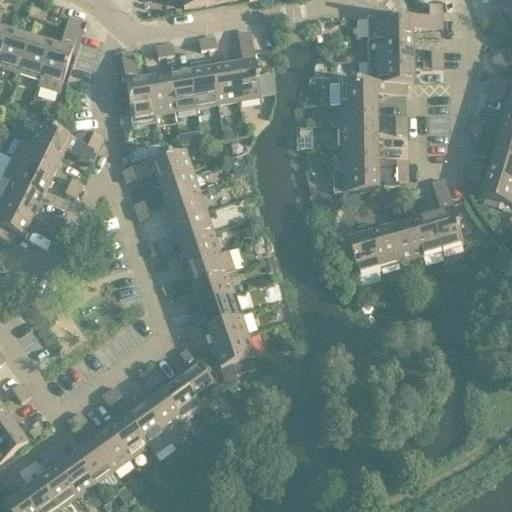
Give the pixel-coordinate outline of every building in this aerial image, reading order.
[(227,0),(181,0),(184,12),(228,4),(227,0)] [(511,0),(503,0),(502,1),(509,21),(511,19),(511,0)] [(27,21),(35,23),(39,11),(31,8),(27,21)] [(425,9),(425,20),(441,20),(441,8),(425,9)] [(47,13),(39,11),(35,23),(43,26),(47,13)] [(491,28),(502,24),(500,16),(489,20),(491,28)] [(366,21),(367,44),(412,43),(411,33),(442,32),(441,20),(425,20),(366,21)] [(60,50),(50,47),(40,82),(61,89),(81,25),(68,21),(60,50)] [(505,31),(502,24),(491,28),(494,35),(505,31)] [(0,64),(9,35),(0,31),(0,64)] [(30,41),(9,35),(0,64),(0,70),(19,76),(30,41)] [(242,67),(233,68),(239,105),(261,101),(250,35),(237,37),(242,67)] [(50,47),(30,41),(19,76),(40,82),(50,47)] [(206,42),(208,54),(216,53),(215,41),(206,42)] [(208,54),(206,42),(198,44),(200,55),(208,54)] [(412,64),(412,43),(367,44),(367,65),(412,64)] [(164,49),(166,61),(174,59),(172,48),(164,49)] [(166,61),(164,49),(155,51),(157,62),(166,61)] [(511,53),(492,61),(496,73),(511,66),(511,53)] [(155,127),(153,119),(147,82),(138,84),(133,54),(120,57),(132,130),(155,127)] [(430,56),(430,64),(442,64),(442,56),(430,56)] [(367,65),(367,86),(375,85),(376,87),(406,86),(406,87),(413,87),(412,64),(367,65)] [(442,72),(442,64),(430,64),(431,73),(442,72)] [(217,108),(239,105),(233,68),(211,72),(217,108)] [(196,112),(217,108),(211,72),(190,75),(196,112)] [(175,115),(196,112),(190,75),(169,79),(175,115)] [(169,79),(147,82),(153,119),(175,115),(169,79)] [(493,90),(505,93),(507,85),(496,82),(493,90)] [(375,85),(367,86),(329,87),(329,109),(339,109),(376,108),(376,99),(406,98),(406,87),(406,86),(376,87),(375,85)] [(502,101),(505,93),(493,90),(491,98),(502,101)] [(339,109),(340,131),(376,130),(376,108),(339,109)] [(511,117),(506,116),(500,137),(511,140),(511,117)] [(473,120),(471,128),(482,131),(484,123),(473,120)] [(395,121),(395,130),(406,129),(406,121),(395,121)] [(38,126),(28,146),(61,162),(65,153),(92,167),(98,155),(84,148),(38,126)] [(479,139),(482,131),(471,128),(468,136),(479,139)] [(407,138),(406,129),(395,130),(395,138),(407,138)] [(340,131),(340,152),(377,151),(376,130),(340,131)] [(91,134),(84,148),(98,155),(105,141),(91,134)] [(511,140),(500,137),(493,157),(511,162),(511,140)] [(21,142),(11,162),(52,182),(61,162),(28,146),(21,142)] [(340,152),(341,174),(377,173),(377,151),(340,152)] [(158,186),(192,174),(185,153),(122,174),(126,186),(154,177),(158,186)] [(511,162),(493,157),(487,178),(511,185),(511,162)] [(11,162),(2,181),(42,201),(52,182),(11,162)] [(395,164),(396,173),(407,173),(406,164),(395,164)] [(471,164),(469,172),(480,176),(482,168),(471,164)] [(245,168),(233,172),(235,181),(248,177),(245,168)] [(477,184),(480,176),(469,172),(466,180),(477,184)] [(378,186),(377,173),(341,174),(341,197),(378,196),(378,186)] [(407,186),(407,173),(396,173),(377,173),(378,186),(383,186),(383,190),(398,190),(398,186),(407,186)] [(158,186),(164,207),(199,195),(192,174),(158,186)] [(511,209),(511,185),(487,178),(479,205),(494,210),(496,204),(511,209)] [(42,201),(2,181),(0,184),(0,204),(32,220),(49,229),(53,221),(36,213),(42,201)] [(68,190),(78,195),(82,187),(72,182),(68,190)] [(440,216),(431,219),(441,254),(463,248),(444,184),(432,187),(440,216)] [(75,202),(78,195),(68,190),(64,197),(75,202)] [(410,194),(401,196),(405,207),(413,205),(410,194)] [(164,207),(171,227),(206,215),(199,195),(164,207)] [(394,199),(397,210),(405,207),(401,196),(394,199)] [(0,204),(0,228),(16,237),(22,241),(32,220),(0,204)] [(133,208),(136,216),(147,213),(144,205),(133,208)] [(150,221),(147,213),(136,216),(139,224),(150,221)] [(213,236),(206,215),(171,227),(178,248),(213,236)] [(371,216),(363,219),(366,230),(374,227),(371,216)] [(358,232),(366,230),(363,219),(355,221),(358,232)] [(420,260),(441,254),(431,219),(410,225),(420,260)] [(49,229),(59,234),(63,226),(53,221),(49,229)] [(399,266),(420,260),(410,225),(389,231),(399,266)] [(0,241),(11,247),(16,237),(0,228),(0,241)] [(55,241),(59,234),(49,229),(45,236),(55,241)] [(379,272),(399,266),(389,231),(369,237),(379,272)] [(178,248),(185,268),(220,257),(213,236),(178,248)] [(357,278),(379,272),(369,237),(347,243),(357,278)] [(157,246),(160,254),(171,250),(168,242),(157,246)] [(174,258),(171,250),(160,254),(163,262),(174,258)] [(220,257),(185,268),(192,289),(227,277),(235,275),(228,254),(220,257)] [(192,289),(199,309),(234,297),(227,277),(192,289)] [(171,287),(174,295),(185,291),(182,283),(171,287)] [(185,291),(174,295),(177,303),(188,299),(185,291)] [(234,297),(199,309),(206,330),(241,318),(234,297)] [(206,330),(213,350),(248,338),(241,318),(206,330)] [(185,328),(188,336),(199,332),(196,324),(185,328)] [(202,340),(199,332),(188,336),(191,344),(202,340)] [(248,338),(213,350),(226,388),(237,384),(235,379),(254,373),(250,362),(255,360),(248,338)] [(186,353),(179,358),(186,368),(193,363),(186,353)] [(197,369),(179,382),(200,412),(219,399),(197,369)] [(150,379),(157,389),(164,384),(157,374),(150,379)] [(157,389),(150,379),(143,384),(150,393),(157,389)] [(183,425),(200,412),(179,382),(162,395),(183,425)] [(11,394),(16,400),(26,394),(21,387),(11,394)] [(109,396),(115,405),(122,400),(115,391),(109,396)] [(31,400),(26,394),(16,400),(21,407),(31,400)] [(162,395),(144,407),(171,445),(189,433),(183,425),(162,395)] [(115,405),(109,396),(102,401),(109,410),(115,405)] [(153,458),(171,445),(144,407),(126,420),(148,450),(153,458)] [(0,411),(0,438),(14,429),(1,411),(0,411)] [(73,421),(80,431),(87,426),(80,416),(73,421)] [(108,433),(130,463),(148,450),(126,420),(108,433)] [(80,431),(73,421),(66,426),(73,436),(80,431)] [(0,466),(27,447),(14,429),(0,438),(0,466)] [(28,436),(33,443),(43,436),(38,429),(28,436)] [(112,476),(130,463),(108,433),(91,446),(112,476)] [(73,458),(95,488),(112,476),(91,446),(73,458)] [(51,450),(44,455),(51,465),(58,460),(51,450)] [(51,465),(44,455),(38,460),(44,470),(51,465)] [(77,501),(95,488),(73,458),(56,471),(77,501)] [(38,484),(58,511),(61,511),(77,501),(56,471),(38,484)] [(16,476),(9,480),(16,490),(23,485),(16,476)] [(16,490),(9,480),(3,485),(9,495),(16,490)] [(58,511),(38,484),(21,496),(32,511),(58,511)] [(32,511),(21,496),(2,509),(4,511),(32,511)]
